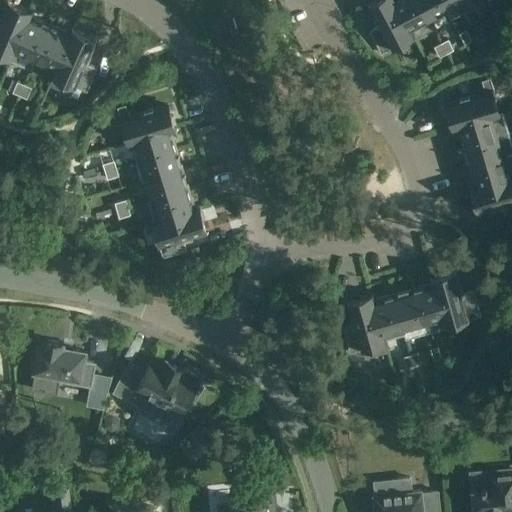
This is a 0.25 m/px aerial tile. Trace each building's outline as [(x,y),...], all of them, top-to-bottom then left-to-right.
[(394,0),(378,0),(370,5),(380,25),(369,31),(381,53),(392,47),(393,49),(415,38),(411,29),(410,30),(394,0)] [(394,0),(410,30),(411,29),(429,20),(418,0),(394,0)] [(418,0),(429,20),(446,11),(447,10),(441,0),(418,0)] [(465,0),(441,0),(447,10),(446,11),(451,19),(471,8),(469,4),(468,4),(465,0)] [(29,16),(30,16),(32,12),(8,2),(0,19),(0,51),(11,56),(29,16)] [(11,56),(9,60),(31,70),(35,61),(34,61),(50,25),(30,16),(29,16),(11,56)] [(50,25),(34,61),(35,61),(54,69),(55,70),(71,34),(70,34),(50,25)] [(72,29),(70,34),(71,34),(55,70),(54,69),(52,74),(76,84),(75,86),(87,91),(97,68),(85,63),(89,55),(95,40),(72,29)] [(466,29),(459,33),(465,44),(472,40),(466,29)] [(448,39),(441,42),(447,53),(454,50),(448,39)] [(441,42),(434,46),(440,57),(447,53),(441,42)] [(454,127),(459,125),(458,125),(498,113),(498,112),(491,90),(494,90),(490,77),(482,80),(485,92),(447,103),(454,127)] [(20,95),(25,84),(18,81),(12,92),(20,95)] [(25,84),(20,95),(28,98),(32,87),(25,84)] [(126,143),(130,142),(130,141),(169,129),(169,130),(174,128),(167,105),(129,116),(126,104),(117,107),(121,119),(119,119),(126,143)] [(502,111),(498,112),(498,113),(458,125),(459,125),(465,145),(500,135),(509,132),(502,111)] [(176,150),(169,130),(169,129),(130,141),(130,142),(136,162),(176,150)] [(465,145),(470,165),(505,155),(506,155),(511,153),(511,143),(509,132),(500,135),(465,145)] [(142,182),(147,180),(182,169),(176,150),(136,162),(142,182)] [(505,155),(470,165),(476,185),(476,186),(511,175),(511,174),(506,155),(505,155)] [(103,163),(105,171),(117,168),(115,160),(103,163)] [(117,168),(105,171),(108,179),(119,175),(117,168)] [(187,189),(182,169),(147,180),(152,198),(153,199),(187,189)] [(511,174),(511,175),(476,186),(476,185),(472,186),(479,210),(501,203),(504,215),(511,212),(511,174)] [(193,208),(187,189),(153,199),(152,198),(148,200),(154,221),(194,209),(193,208)] [(126,199),(115,202),(117,210),(129,207),(126,199)] [(129,207),(117,210),(119,218),(131,215),(129,207)] [(198,207),(193,208),(194,209),(154,221),(161,244),(159,244),(163,256),(171,254),(167,242),(205,230),(198,207)] [(432,278),(433,283),(434,283),(445,322),(446,322),(468,316),(468,318),(481,315),(478,306),(466,310),(455,272),(432,278)] [(447,327),(446,322),(445,322),(434,283),(433,283),(413,289),(423,324),(426,333),(447,327)] [(405,339),(426,333),(423,324),(413,289),(394,294),(405,334),(404,334),(405,339)] [(373,300),(384,340),(404,334),(405,334),(394,294),(374,300),(373,300)] [(363,346),(384,340),(373,300),(374,300),(372,295),(349,302),(355,324),(343,328),(350,352),(363,348),(363,346)] [(44,339),(44,343),(40,342),(38,352),(33,351),(30,366),(35,367),(35,370),(59,374),(58,380),(91,386),(95,362),(84,360),(85,350),(62,346),(63,343),(44,339)] [(439,346),(430,348),(434,360),(441,358),(439,346)] [(411,354),(414,366),(422,364),(419,352),(411,354)] [(414,366),(411,354),(403,356),(406,368),(414,366)] [(145,370),(129,362),(114,392),(131,401),(137,389),(158,400),(152,412),(169,421),(176,409),(182,412),(189,398),(195,401),(202,387),(197,384),(199,380),(196,379),(197,376),(184,369),(184,367),(167,358),(165,362),(152,356),(145,370)] [(473,405),(440,409),(443,428),(475,423),(473,405)] [(17,409),(19,434),(32,434),(30,408),(17,409)] [(191,453),(218,431),(211,423),(184,445),(191,453)] [(56,452),(57,464),(67,463),(66,451),(56,452)] [(170,478),(168,455),(152,456),(153,480),(170,478)] [(511,511),(511,470),(493,472),(495,484),(473,486),(474,511),(511,511)] [(51,475),(54,510),(71,508),(68,474),(51,475)] [(280,486),(294,485),(293,474),(279,475),(280,486)] [(421,490),(411,491),(410,478),(392,479),(393,493),(373,495),(375,511),(439,511),(437,491),(421,493),(421,490)] [(276,511),(276,506),(277,506),(275,491),(273,491),(273,492),(246,495),(247,505),(231,506),(231,511),(276,511)]
